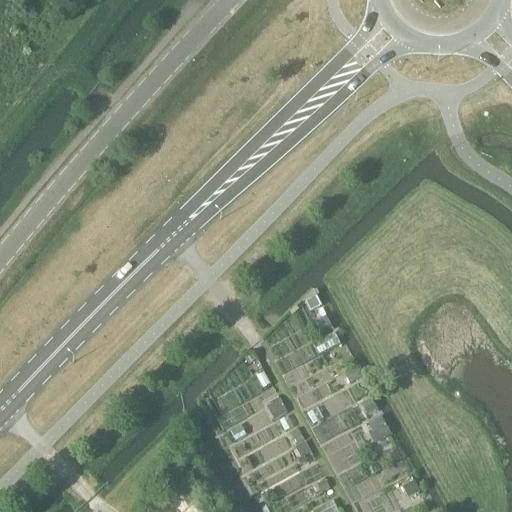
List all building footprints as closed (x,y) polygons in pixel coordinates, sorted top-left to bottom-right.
[(304,303),(309,313),(319,308),(314,299),(304,303)] [(358,379),(353,371),(345,375),(349,384),(358,379)] [(362,406),(368,419),(377,414),(370,401),(362,406)] [(369,423),(373,432),(386,425),(381,416),(369,423)] [(303,441),(297,430),(289,434),(295,445),(303,441)] [(309,454),(304,444),(294,448),(295,450),(300,460),(309,454)] [(410,482),(403,485),(410,499),(417,495),(410,482)]
